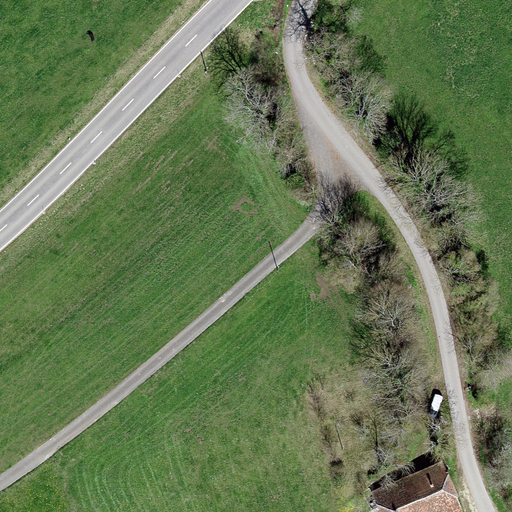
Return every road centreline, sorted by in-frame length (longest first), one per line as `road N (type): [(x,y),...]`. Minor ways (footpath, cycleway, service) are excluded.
road 1 (unclassified): [(308,0),(291,37),(291,82),(416,305),(498,511)]
road 2 (track): [(350,184),(304,240),(0,492)]
road 3 (tertiary): [(229,0),(0,237)]
